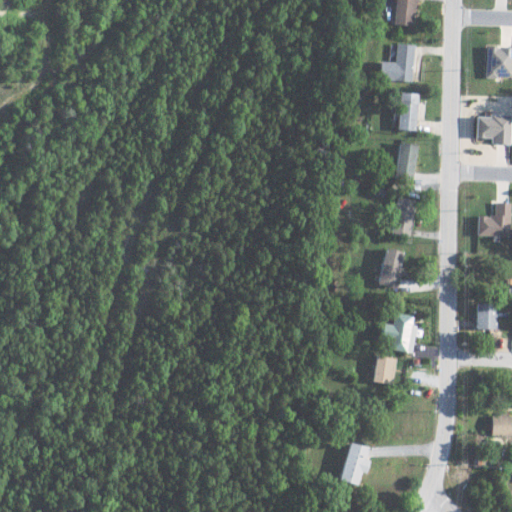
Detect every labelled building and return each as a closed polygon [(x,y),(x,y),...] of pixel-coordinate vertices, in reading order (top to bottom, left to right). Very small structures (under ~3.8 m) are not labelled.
[(393,0),(392,24),(413,26),(415,0),(393,0)] [(411,82),(412,45),(394,44),(394,62),(378,62),(378,81),(411,82)] [(511,47),(483,47),(482,77),(510,78),(511,47)] [(415,131),(417,93),(399,92),(397,130),(415,131)] [(507,144),(508,116),(473,115),(472,138),(488,138),(488,144),(507,144)] [(412,181),(416,145),(397,143),(394,179),(412,181)] [(412,199),(394,197),(390,234),(408,236),(412,199)] [(475,216),(474,236),(508,236),(508,203),(492,202),(492,216),(475,216)] [(395,289),(403,252),(383,248),(375,284),(395,289)] [(493,330),(494,304),(473,303),(472,329),(493,330)] [(410,352),(414,326),(409,326),(411,316),(391,313),(389,325),(380,324),(377,347),(410,352)] [(370,382),(389,385),(393,359),(374,356),(370,382)] [(488,436),(511,436),(511,416),(489,416),(488,436)] [(355,486),(359,472),(364,473),(367,460),(363,459),(366,448),(346,443),(336,481),(355,486)]
